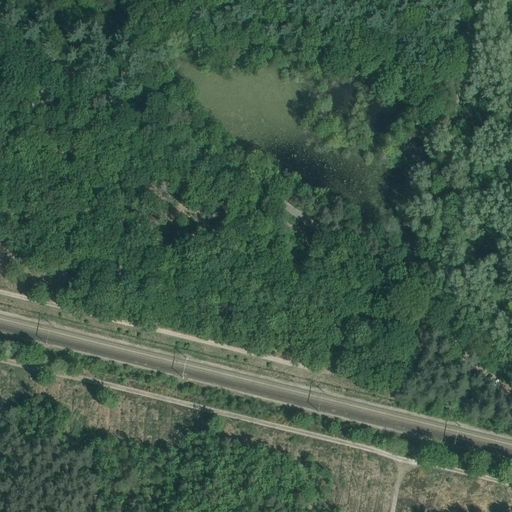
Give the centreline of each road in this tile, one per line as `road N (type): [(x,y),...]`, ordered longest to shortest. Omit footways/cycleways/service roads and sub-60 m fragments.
road 1 (track): [(511,473),(0,351)]
road 2 (unknown): [(422,309),(401,304),(266,208),(98,112),(0,41)]
road 3 (track): [(0,291),(311,368),(321,368),(355,330),(422,309)]
road 4 (unknown): [(467,0),(422,309)]
